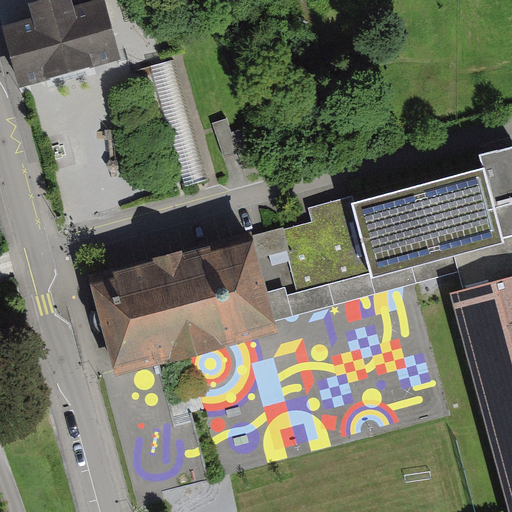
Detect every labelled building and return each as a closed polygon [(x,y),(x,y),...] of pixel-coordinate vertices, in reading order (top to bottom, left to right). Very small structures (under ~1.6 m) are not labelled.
[(41,22),(11,29),(24,82),(125,57),(112,5),(83,12),(79,0),(66,0),(37,7),(41,22)] [(231,121),(217,124),(226,162),(258,155),(252,128),(233,132),(231,121)] [(511,235),(511,143),(484,151),(488,166),(506,237),(511,235)] [(506,237),(488,166),(354,201),(372,271),(372,272),(506,237)] [(354,201),(353,197),(309,208),(313,224),(260,238),(273,287),(286,284),(288,293),(372,271),(354,201)] [(260,238),(100,279),(124,372),(284,330),(281,319),(273,287),(260,238)] [(511,279),(460,293),(511,489),(511,279)]
